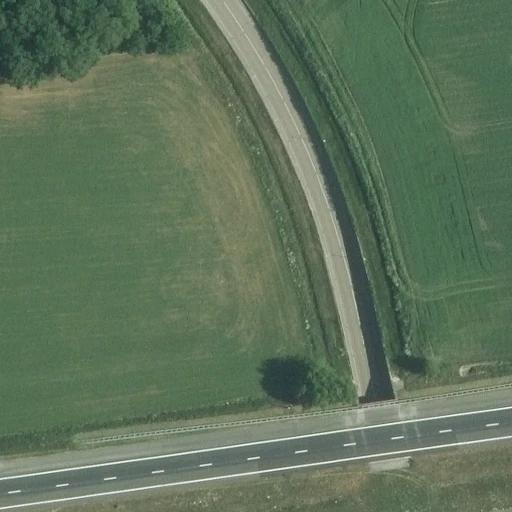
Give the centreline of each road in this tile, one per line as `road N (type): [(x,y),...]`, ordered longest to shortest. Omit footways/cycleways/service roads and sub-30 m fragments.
road 1 (tertiary): [(398,511),(327,206),(275,85),(221,0)]
road 2 (motorway): [(511,423),(0,494)]
